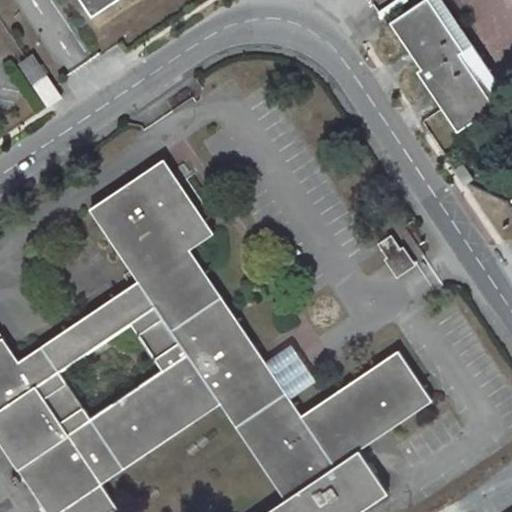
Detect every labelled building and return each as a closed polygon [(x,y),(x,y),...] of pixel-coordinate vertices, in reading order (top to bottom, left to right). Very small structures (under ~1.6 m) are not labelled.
[(82,0),(91,12),(109,0),(82,0)] [(507,97),(441,0),(422,0),(391,22),(421,68),(417,71),(457,131),(507,97)] [(33,54),(27,58),(41,78),(46,75),(33,54)] [(20,63),(49,105),(61,96),(46,75),(41,78),(27,58),(20,63)] [(0,334),(0,440),(47,511),(110,511),(117,508),(100,484),(219,404),(284,500),(265,511),(358,511),(388,492),(359,451),(431,401),(397,350),(301,414),(190,249),(214,233),(163,160),(90,209),(137,280),(18,361),(0,334)] [(408,262),(390,236),(378,245),(396,270),(408,262)]
